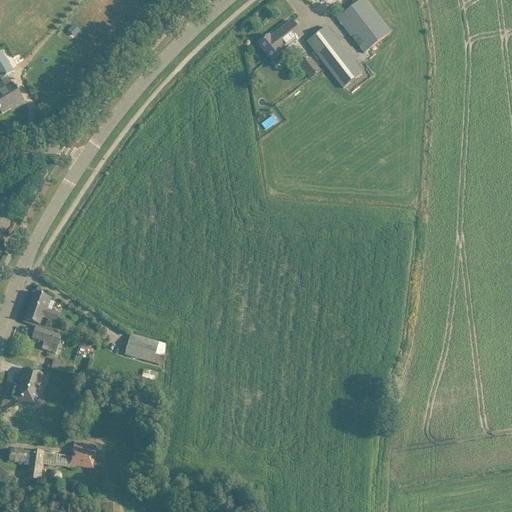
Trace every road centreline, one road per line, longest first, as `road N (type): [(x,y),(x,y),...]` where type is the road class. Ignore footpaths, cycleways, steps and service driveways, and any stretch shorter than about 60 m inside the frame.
road 1 (secondary): [(82,162),(166,56),(227,0)]
road 2 (secondary): [(0,321),(82,162)]
